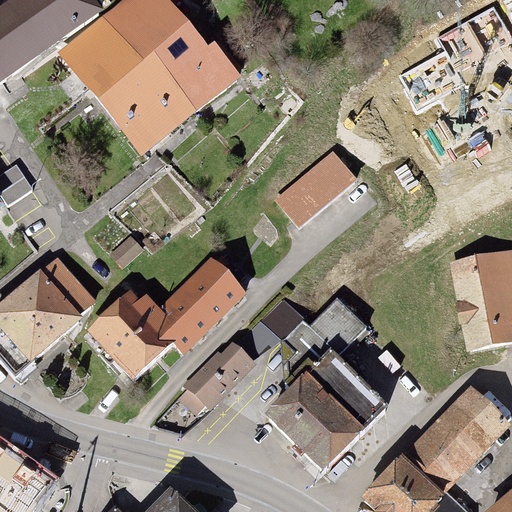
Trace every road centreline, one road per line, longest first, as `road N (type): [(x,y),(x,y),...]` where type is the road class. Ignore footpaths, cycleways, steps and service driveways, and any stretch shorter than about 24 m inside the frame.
road 1 (residential): [(333,511),(449,397),(511,362)]
road 2 (secondary): [(308,511),(224,473),(99,443)]
